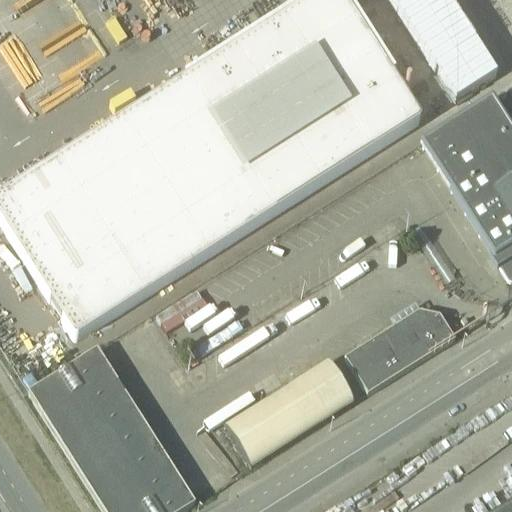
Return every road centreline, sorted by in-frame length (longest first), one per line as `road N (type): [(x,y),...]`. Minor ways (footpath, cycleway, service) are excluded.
road 1 (unknown): [(494,316),(417,293),(383,294),(182,416)]
road 2 (unclassified): [(255,511),(511,346)]
